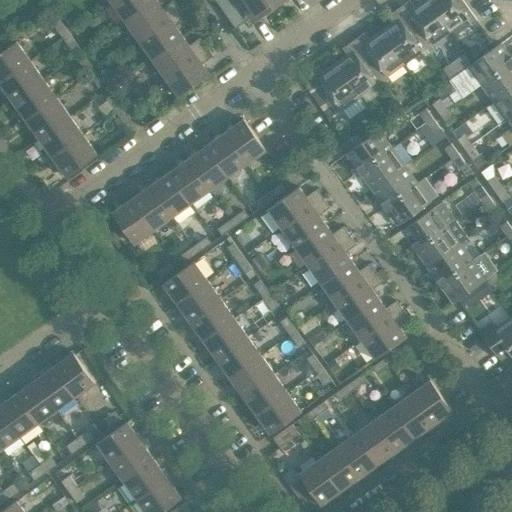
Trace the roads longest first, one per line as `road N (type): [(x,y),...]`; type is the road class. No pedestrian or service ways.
road 1 (residential): [(102,292),(51,216),(352,0)]
road 2 (residential): [(258,511),(102,292)]
road 3 (residential): [(364,511),(511,405)]
road 4 (residential): [(0,366),(102,292)]
